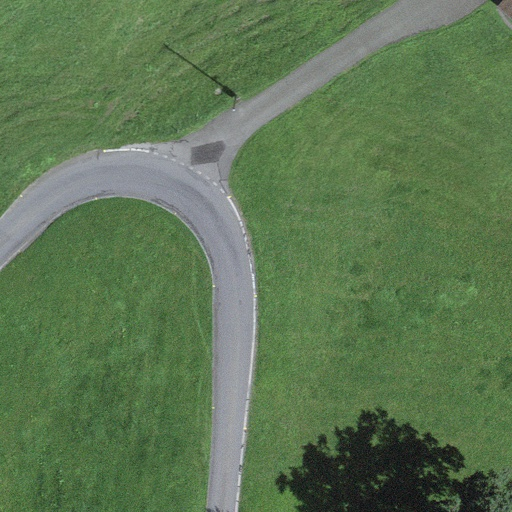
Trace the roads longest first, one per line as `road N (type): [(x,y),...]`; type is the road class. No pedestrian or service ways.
road 1 (unclassified): [(0,246),(44,202),(102,172),(159,181),(211,217),(234,284),(218,511)]
road 2 (track): [(159,181),(423,0)]
